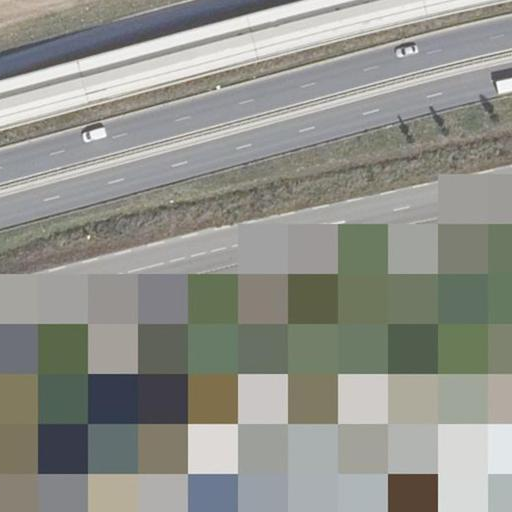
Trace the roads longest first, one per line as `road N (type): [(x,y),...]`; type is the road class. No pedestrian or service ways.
road 1 (primary): [(0,214),(511,76)]
road 2 (primary): [(511,33),(0,167)]
